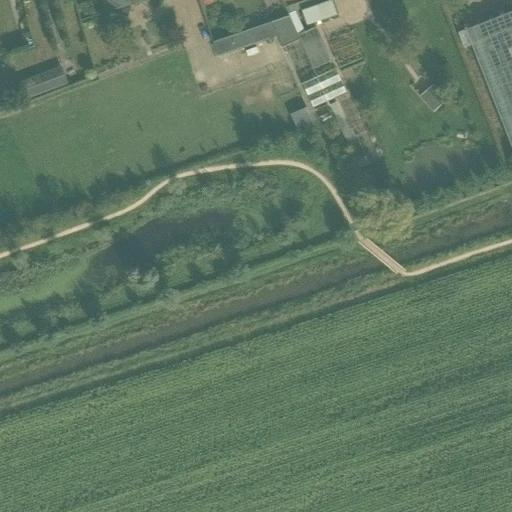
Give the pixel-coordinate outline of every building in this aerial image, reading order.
[(104,0),(107,10),(136,4),(135,0),(104,0)] [(201,0),(204,8),(216,4),(214,0),(201,0)] [(306,9),(310,24),(340,17),(337,2),(306,9)] [(511,13),(463,30),(468,45),(476,42),(511,145),(511,13)] [(110,27),(121,35),(130,22),(119,14),(110,27)] [(271,25),(277,38),(281,49),(298,41),(288,17),(271,25)] [(316,28),(298,36),(313,70),(331,62),(316,28)] [(236,52),(231,37),(213,44),(217,58),(236,52)] [(0,81),(3,88),(11,85),(1,60),(0,60),(0,81)] [(23,102),(48,92),(41,75),(16,84),(23,102)] [(447,101),(439,91),(425,103),(433,113),(447,101)] [(306,109),(295,113),(306,138),(316,133),(306,109)]
